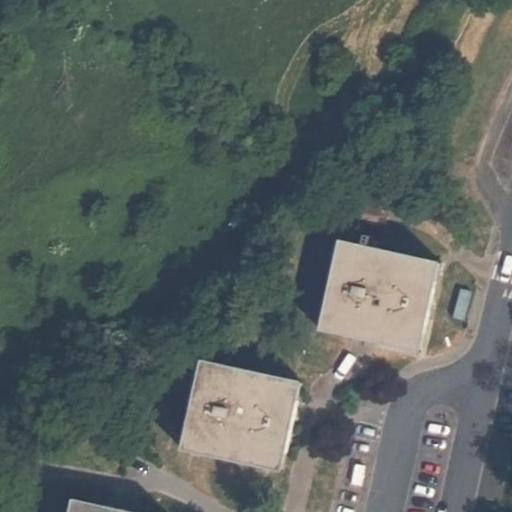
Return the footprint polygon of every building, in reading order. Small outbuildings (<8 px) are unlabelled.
[(331,57),(313,85),(326,93),(344,65),(331,57)] [(367,194),(366,198),(395,207),(396,202),(367,194)] [(392,217),(394,208),(395,207),(366,198),(363,209),(357,234),(386,241),(392,217)] [(442,268),(344,245),(322,334),(420,358),(442,268)] [(262,470),(283,381),(203,361),(182,450),(262,470)] [(303,386),(283,381),(262,470),(282,475),(303,386)] [(127,511),(76,499),(72,511),(127,511)]
